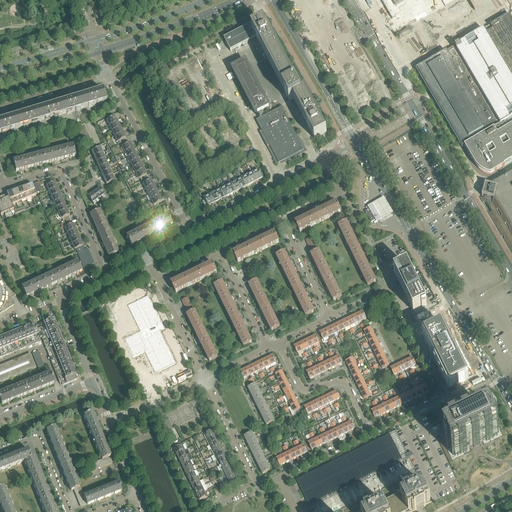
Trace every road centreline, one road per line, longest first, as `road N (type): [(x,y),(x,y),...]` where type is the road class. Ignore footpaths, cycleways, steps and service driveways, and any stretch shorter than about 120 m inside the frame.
road 1 (secondary): [(356,142),(502,389)]
road 2 (residential): [(370,432),(443,396),(389,288)]
road 3 (secondary): [(511,275),(416,112)]
road 4 (residential): [(186,232),(106,73)]
road 5 (residential): [(105,275),(59,169),(1,184)]
road 6 (secondary): [(273,0),(356,142)]
road 7 (residential): [(186,232),(326,158)]
road 8 (residential): [(370,432),(346,382),(301,388),(278,342)]
road 9 (tertiary): [(99,51),(240,0)]
road 10 (secondary): [(411,104),(350,0)]
